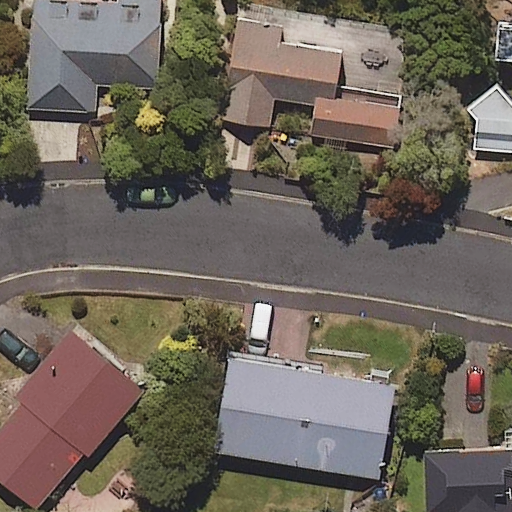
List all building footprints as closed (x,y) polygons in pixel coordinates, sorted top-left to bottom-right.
[(159,82),(161,0),(30,0),(26,114),(95,116),(97,80),(159,82)] [(226,116),(272,119),(273,97),(314,100),(311,136),(396,141),(400,88),(337,84),(342,14),(234,6),(226,116)] [(511,14),(477,12),(467,144),(511,147),(511,14)] [(144,380),(72,325),(0,419),(0,474),(41,506),(83,450),(88,454),(144,380)] [(394,377),(231,349),(214,446),(378,474),(394,377)] [(425,446),(427,511),(511,511),(511,425),(510,426),(511,443),(425,446)]
